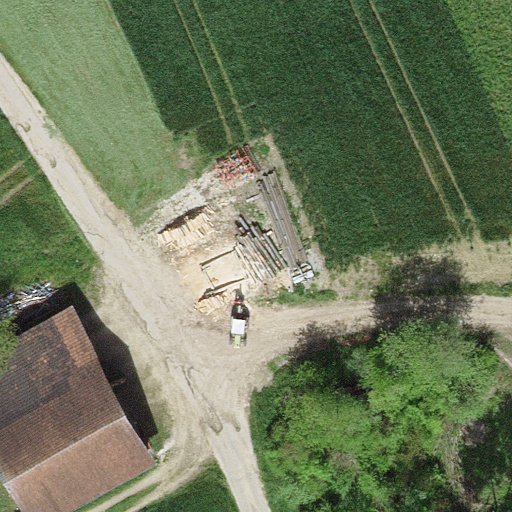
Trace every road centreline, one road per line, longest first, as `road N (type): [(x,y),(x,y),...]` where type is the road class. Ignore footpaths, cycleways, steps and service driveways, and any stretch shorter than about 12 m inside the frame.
road 1 (track): [(0,84),(120,248),(252,511)]
road 2 (track): [(178,364),(329,317),(511,307)]
